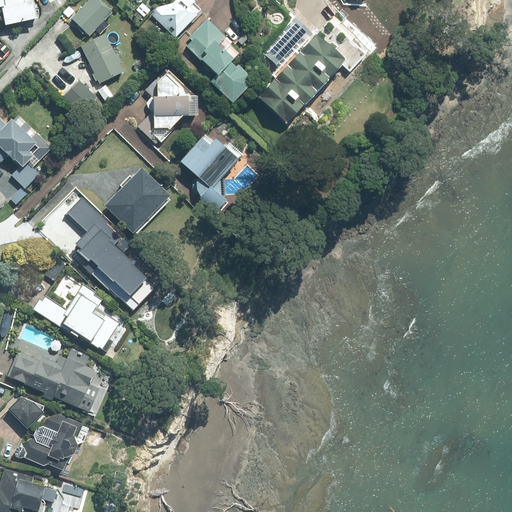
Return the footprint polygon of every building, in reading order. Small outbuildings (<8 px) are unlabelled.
[(31,19),(26,0),(0,0),(0,22),(1,26),(31,19)] [(89,36),(111,12),(97,0),(89,0),(71,19),(89,36)] [(156,7),(149,15),(172,37),(199,9),(191,2),(192,1),(193,1),(191,0),(173,0),(171,3),(156,7)] [(69,7),(62,15),(69,21),(76,13),(69,7)] [(228,103),(245,86),(240,81),(245,76),(234,65),(231,68),(227,63),(235,54),(221,40),(224,37),(205,19),(186,37),(189,40),(183,46),(213,76),(207,82),(228,103)] [(156,34),(150,28),(146,32),(152,38),(156,34)] [(335,50),(317,34),(300,52),(289,42),(280,34),(264,52),(272,60),(281,68),(273,76),(276,79),(257,98),(291,130),(308,111),(305,108),(344,66),(350,72),(367,55),(347,37),(335,50)] [(79,46),(97,84),(121,72),(103,35),(79,46)] [(160,142),(175,128),(172,125),(181,116),(195,116),(195,97),(165,68),(143,91),(150,97),(149,97),(149,113),(136,126),(155,144),(158,141),(160,142)] [(95,97),(78,81),(62,97),(79,114),(95,97)] [(97,90),(105,102),(113,96),(105,84),(97,90)] [(245,114),(239,108),(234,113),(240,119),(245,114)] [(0,121),(0,150),(11,161),(11,160),(18,167),(10,175),(24,188),(37,174),(24,161),(37,147),(8,119),(3,124),(0,121)] [(198,197),(196,199),(215,215),(226,203),(223,200),(223,174),(240,154),(227,143),(222,149),(212,139),(210,141),(203,135),(192,147),(191,146),(177,162),(196,179),(194,183),(194,192),(198,197)] [(137,168),(100,206),(128,234),(166,196),(137,168)] [(110,234),(105,229),(109,225),(94,210),(77,227),(91,240),(80,251),(113,283),(107,289),(124,305),(126,303),(132,309),(139,302),(133,296),(134,294),(131,291),(138,284),(143,288),(154,276),(150,272),(151,270),(123,244),(124,242),(113,230),(110,234)] [(37,298),(30,308),(76,339),(77,337),(94,348),(95,347),(102,352),(109,341),(106,338),(116,323),(93,307),(100,296),(80,283),(63,309),(43,295),(40,300),(37,298)] [(84,363),(81,357),(74,354),(67,356),(66,359),(65,359),(59,371),(39,362),(37,366),(16,356),(7,376),(17,380),(17,381),(75,407),(91,371),(82,366),(84,363)] [(26,403),(22,399),(19,398),(16,394),(2,407),(24,430),(41,413),(31,403),(26,403)] [(33,438),(21,443),(23,449),(19,447),(14,449),(12,453),(14,457),(18,459),(21,458),(21,459),(40,467),(45,465),(60,472),(80,425),(49,411),(41,428),(54,434),(48,447),(36,442),(35,442),(33,438)] [(40,511),(42,504),(41,501),(38,500),(41,488),(30,485),(32,477),(4,469),(0,482),(0,511),(40,511)]
